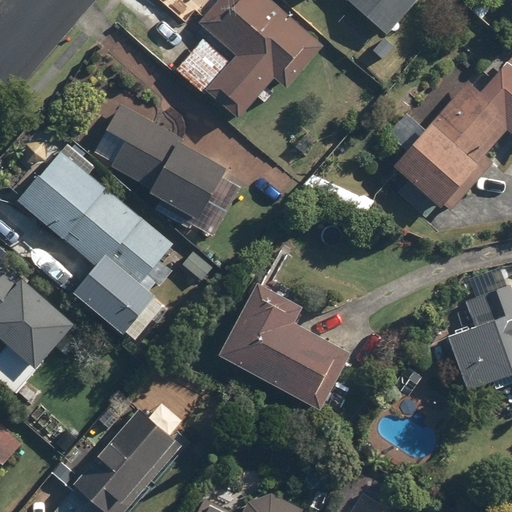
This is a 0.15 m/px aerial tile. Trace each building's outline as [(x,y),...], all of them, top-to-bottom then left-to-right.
[(265,0),(209,0),(190,22),(229,58),(196,93),(231,125),(270,82),(280,91),(318,48),(265,0)] [(413,0),(342,0),(340,3),(379,39),(413,0)] [(425,127),(472,169),(473,167),(481,175),(493,162),(485,155),(503,135),(511,143),(511,59),(508,56),(488,79),(482,73),(470,87),(465,82),(425,127)] [(220,173),(175,147),(178,142),(118,107),(87,159),(145,193),(141,198),(154,206),(151,212),(186,233),(220,173)] [(472,169),(425,127),(386,170),(402,185),(392,196),(423,223),(472,169)] [(154,311),(133,292),(171,251),(59,149),(13,199),(87,267),(62,294),(120,347),(154,311)] [(208,269),(190,253),(178,266),(196,283),(208,269)] [(0,354),(0,387),(9,397),(70,334),(0,267),(0,348),(3,352),(0,354)] [(309,415),(341,358),(286,328),(297,309),(250,283),(208,359),(309,415)] [(469,330),(440,340),(458,395),(491,384),(493,391),(510,386),(511,391),(511,299),(508,288),(461,304),(469,330)] [(106,511),(173,443),(166,436),(180,423),(158,402),(144,415),(135,406),(58,487),(67,495),(50,511),(106,511)] [(0,465),(19,446),(0,428),(0,465)] [(46,511),(63,496),(50,483),(26,508),(30,511),(46,511)] [(299,511),(251,486),(237,511),(229,511),(202,498),(194,511),(299,511)]
